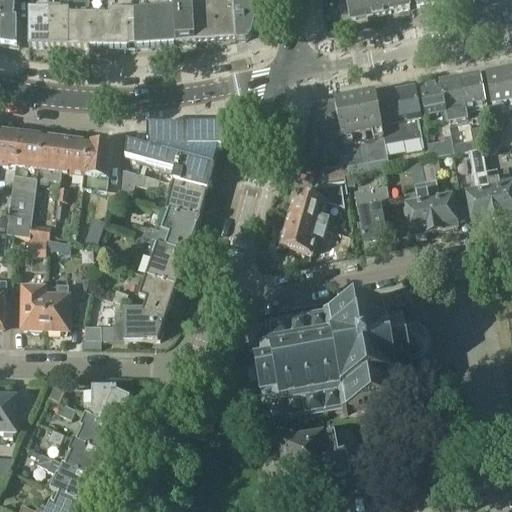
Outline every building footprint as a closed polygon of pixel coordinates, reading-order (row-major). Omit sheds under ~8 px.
[(0,0),(0,7),(2,8),(1,35),(2,35),(2,42),(1,42),(0,42),(2,43),(1,45),(1,47),(11,48),(11,45),(16,45),(16,49),(17,49),(17,20),(14,20),(16,0),(0,0)] [(37,0),(38,13),(29,13),(29,50),(49,50),(50,0),(37,0)] [(50,0),(49,50),(70,51),(69,12),(69,0),(50,0)] [(69,0),(69,12),(70,51),(90,51),(90,0),(69,0)] [(90,0),(90,51),(110,51),(110,3),(110,0),(90,0)] [(110,0),(110,3),(110,51),(130,51),(129,28),(129,0),(110,0)] [(153,0),(134,0),(135,15),(135,28),(135,51),(136,51),(157,50),(154,9),(153,0)] [(153,0),(154,9),(157,50),(177,48),(177,49),(174,15),(173,0),(153,0)] [(181,0),(182,14),(174,15),(177,49),(197,47),(194,13),(193,0),(181,0)] [(193,0),(194,13),(197,47),(217,46),(213,0),(193,0)] [(213,0),(217,46),(230,45),(230,42),(235,42),(236,44),(237,44),(233,2),(232,0),(213,0)] [(348,7),(341,9),(344,23),(351,22),(372,19),(367,0),(346,0),(347,0),(348,7)] [(367,0),(372,19),(390,15),(387,0),(367,0)] [(387,0),(390,15),(410,11),(407,0),(387,0)] [(415,0),(418,10),(438,6),(436,0),(415,0)] [(260,5),(233,2),(237,44),(246,43),(251,39),(255,25),(255,24),(260,5)] [(511,95),(508,74),(488,78),(492,109),(488,110),(497,150),(511,147),(511,95)] [(480,79),(461,83),(469,127),(482,125),(481,120),(478,121),(477,112),(485,110),(480,79)] [(460,83),(442,87),(448,118),(449,118),(451,128),(458,126),(459,132),(468,130),(470,141),(472,140),(470,130),(469,127),(461,83),(460,83)] [(442,87),(421,91),(429,132),(442,129),(444,141),(451,140),(449,128),(451,128),(449,118),(448,118),(442,87)] [(415,95),(415,92),(397,95),(408,155),(423,152),(421,143),(417,123),(420,122),(416,95),(415,95)] [(408,155),(397,95),(378,99),(383,130),(384,130),(387,145),(386,146),(389,158),(408,155)] [(383,130),(378,99),(374,100),(371,100),(372,104),(358,107),(370,169),(384,167),(382,160),(389,158),(386,146),(387,145),(384,130),(383,130)] [(341,106),(337,107),(346,151),(344,152),(346,158),(348,174),(370,169),(358,107),(342,110),(341,106)] [(344,152),(346,151),(337,107),(336,107),(318,110),(314,117),(309,130),(312,145),(309,145),(311,157),(314,156),(316,165),(336,162),(336,160),(346,158),(344,152)] [(481,128),(470,130),(472,140),(473,144),(475,153),(483,151),(483,153),(486,153),(482,133),(481,128)] [(133,149),(131,164),(175,176),(173,186),(175,187),(175,189),(207,197),(207,195),(209,189),(212,190),(212,189),(209,189),(214,169),(219,152),(222,152),(223,151),(219,151),(219,130),(148,131),(148,146),(148,152),(139,150),(133,148),(133,149)] [(0,170),(7,172),(16,173),(20,139),(12,138),(13,136),(0,134),(0,170)] [(17,173),(6,239),(31,242),(32,229),(37,190),(37,188),(43,140),(42,140),(23,138),(23,136),(22,137),(22,139),(20,139),(16,173),(17,173)] [(43,140),(37,188),(39,175),(49,176),(48,185),(61,186),(62,177),(66,144),(58,143),(58,142),(44,140),(43,140)] [(445,145),(429,148),(432,162),(455,157),(451,140),(444,141),(445,145)] [(66,144),(62,177),(83,180),(88,146),(74,144),(74,145),(66,144)] [(473,144),(455,148),(457,158),(475,154),(475,153),(473,144)] [(83,180),(82,193),(83,193),(107,195),(113,148),(89,145),(89,146),(88,146),(83,180)] [(475,193),(467,194),(473,229),(496,224),(490,190),(487,174),(483,154),(483,153),(475,154),(470,155),(470,157),(477,192),(475,193)] [(432,161),(422,163),(435,236),(458,232),(451,197),(440,200),(434,173),(432,161)] [(406,209),(404,212),(405,218),(408,219),(409,224),(408,224),(409,226),(412,240),(435,236),(422,163),(407,166),(409,176),(412,175),(417,196),(405,198),(406,204),(405,204),(406,209)] [(323,185),(345,181),(348,181),(347,169),(322,173),(323,185)] [(495,173),(487,174),(490,190),(496,224),(511,221),(511,185),(510,186),(507,170),(495,173)] [(124,175),(122,199),(135,203),(136,190),(157,195),(160,184),(124,175)] [(171,187),(165,215),(168,215),(168,216),(170,217),(170,216),(200,225),(201,225),(201,224),(200,224),(200,223),(205,205),(207,197),(175,189),(175,187),(173,186),(172,187),(171,187)] [(325,233),(328,223),(324,222),(328,205),(344,211),(341,186),(310,190),(308,199),(295,196),(295,198),(291,200),(289,208),(290,212),(287,223),(325,233)] [(382,209),(392,207),(388,190),(355,196),(358,212),(351,213),(353,222),(360,221),(365,249),(388,244),(382,209)] [(59,204),(58,209),(63,209),(63,205),(67,205),(68,205),(70,193),(60,192),(59,204)] [(139,229),(135,238),(157,246),(157,248),(186,258),(189,249),(191,249),(194,240),(195,241),(201,225),(200,225),(170,216),(170,217),(168,216),(161,234),(151,230),(150,232),(139,229)] [(93,221),(85,246),(95,247),(103,225),(93,221)] [(327,234),(325,233),(287,223),(284,233),(281,236),(279,243),(280,247),(280,249),(313,258),(318,242),(324,243),(327,234)] [(32,229),(31,242),(39,243),(49,244),(51,231),(32,229)] [(344,230),(341,238),(350,240),(353,233),(344,230)] [(350,240),(341,238),(339,246),(348,249),(350,240)] [(28,245),(28,261),(45,261),(46,245),(28,245)] [(49,245),(48,255),(59,256),(59,246),(49,245)] [(107,250),(102,248),(98,262),(115,268),(119,256),(109,253),(107,250)] [(157,248),(146,280),(177,291),(185,267),(183,266),(186,258),(157,248)] [(139,299),(138,300),(147,303),(148,304),(144,315),(143,317),(163,324),(163,323),(166,314),(169,314),(177,291),(146,280),(145,282),(139,299)] [(46,301),(46,292),(23,291),(23,302),(24,302),(24,334),(32,334),(34,336),(39,336),(41,335),(45,335),(46,301)] [(46,301),(45,335),(49,335),(52,337),(57,337),(60,335),(67,335),(68,304),(69,304),(69,292),(56,292),(56,301),(46,301)] [(116,293),(112,305),(114,306),(115,307),(125,310),(124,315),(130,298),(116,293)] [(249,332),(249,334),(249,335),(252,354),(253,354),(253,355),(254,356),(255,362),(255,364),(256,370),(254,371),(254,373),(258,375),(259,386),(257,389),(257,392),(259,392),(260,398),(262,399),(263,405),(262,407),(263,412),(264,412),(265,417),(266,419),(267,420),(269,422),(271,424),(274,425),(276,426),(279,426),(282,426),(283,426),(284,430),(288,429),(288,426),(291,426),(294,444),(302,443),(301,433),(339,427),(338,425),(396,415),(395,408),(404,406),(407,405),(407,404),(408,404),(408,402),(423,399),(438,396),(434,373),(427,374),(426,366),(427,365),(428,363),(429,361),(430,359),(431,357),(431,355),(431,353),(431,351),(431,349),(431,347),(430,346),(429,344),(428,342),(427,340),(426,339),(424,338),(422,336),(421,335),(419,335),(417,334),(415,333),(410,306),(389,309),(389,306),(387,307),(387,305),(384,306),(384,304),(373,306),(373,310),(340,316),(330,318),(330,316),(310,319),(307,320),(307,322),(291,325),(290,323),(286,323),(287,326),(271,328),(271,327),(252,331),(250,331),(249,332)] [(115,328),(114,328),(114,345),(126,345),(160,344),(164,332),(163,331),(164,328),(161,328),(163,324),(143,317),(144,315),(125,316),(125,315),(124,315),(125,310),(115,307),(115,328)] [(84,346),(84,352),(102,352),(102,344),(102,331),(86,331),(86,346),(84,346)] [(93,414),(91,420),(117,432),(131,402),(118,396),(118,392),(93,393),(93,414)] [(50,402),(60,407),(66,393),(54,393),(54,394),(50,402)] [(0,436),(3,437),(3,442),(13,442),(13,437),(15,437),(16,402),(3,402),(1,400),(0,400),(0,436)] [(65,408),(60,418),(71,423),(76,413),(65,408)] [(83,431),(77,444),(109,459),(121,434),(117,432),(91,420),(86,418),(81,429),(83,431)] [(53,433),(49,443),(60,448),(64,439),(53,433)] [(294,444),(278,447),(284,474),(280,479),(281,489),(287,492),(287,493),(334,485),(337,488),(346,486),(349,481),(352,480),(347,456),(338,457),(334,438),(302,443),(294,444)] [(72,456),(66,470),(98,484),(109,459),(77,444),(75,443),(69,455),(72,456)] [(42,459),(38,469),(48,474),(49,474),(53,464),(43,459),(42,459)] [(13,464),(0,463),(0,482),(4,482),(13,464)] [(48,474),(48,475),(57,479),(50,493),(60,498),(86,510),(98,484),(66,470),(63,468),(53,464),(49,474),(48,474)] [(28,511),(22,509),(21,511),(85,511),(86,510),(60,498),(55,509),(50,507),(48,511),(38,511),(37,511),(28,511)] [(353,511),(351,501),(341,503),(342,511),(353,511)]
